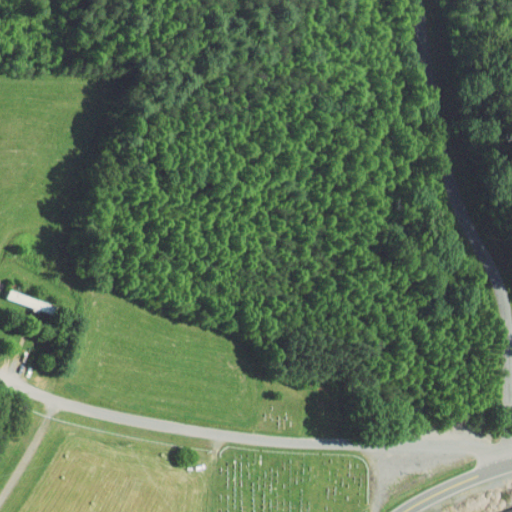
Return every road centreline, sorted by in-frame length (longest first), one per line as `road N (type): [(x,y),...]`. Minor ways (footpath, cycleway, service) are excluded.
road 1 (residential): [(0,376),(57,399),(204,431),(477,448),(508,464)]
road 2 (residential): [(508,464),(503,297),(452,185),(417,0)]
road 3 (secondary): [(401,511),(511,462)]
